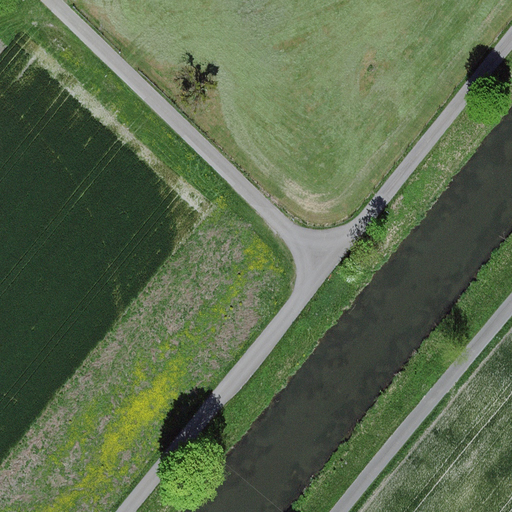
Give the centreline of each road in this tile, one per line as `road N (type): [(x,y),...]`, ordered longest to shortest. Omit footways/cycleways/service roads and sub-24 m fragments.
road 1 (track): [(511,32),(126,511)]
road 2 (track): [(330,261),(55,0)]
road 3 (unclassified): [(511,306),(345,511)]
